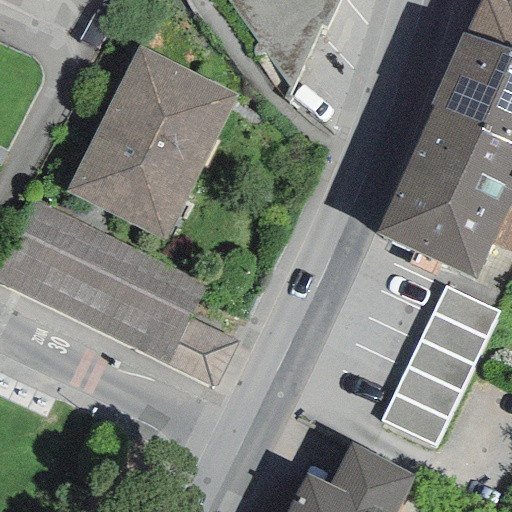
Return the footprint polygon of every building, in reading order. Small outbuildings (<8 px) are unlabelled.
[(434,108),(511,146),(511,5),(506,3),(500,0),(479,0),(464,34),(460,32),(429,105),(434,108)] [(171,240),(241,91),(138,42),(68,192),(171,240)] [(511,146),(434,108),(375,234),(472,281),(488,246),(511,193),(511,146)] [(511,193),(488,246),(511,254),(511,193)] [(192,313),(209,278),(36,194),(0,266),(0,278),(217,385),(241,337),(192,313)] [(443,285),(378,423),(433,449),(498,311),(443,285)] [(398,511),(416,476),(349,443),(328,486),(304,474),(284,511),(398,511)]
